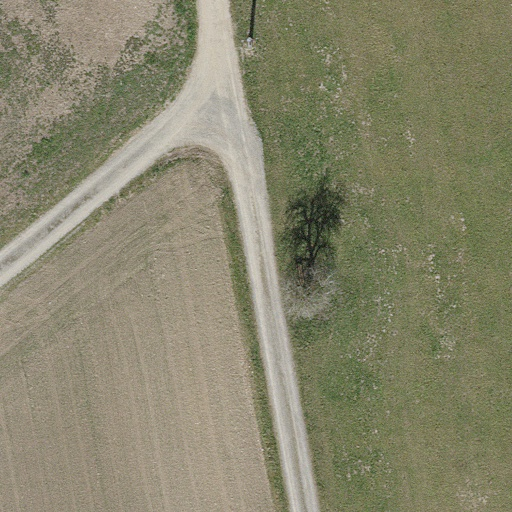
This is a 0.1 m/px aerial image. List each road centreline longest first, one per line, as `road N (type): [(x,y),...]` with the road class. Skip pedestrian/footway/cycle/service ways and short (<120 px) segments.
road 1 (track): [(303,511),(210,0)]
road 2 (track): [(225,92),(0,271)]
